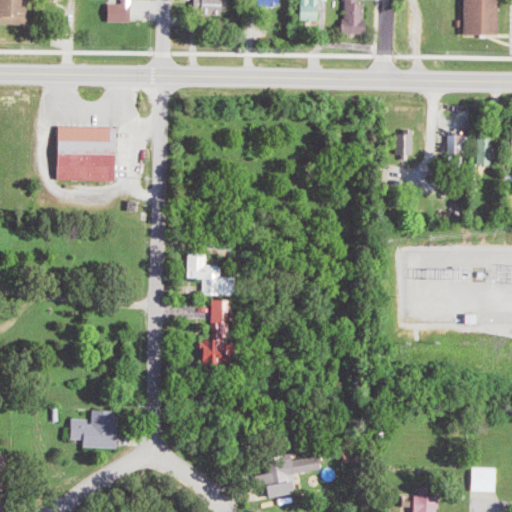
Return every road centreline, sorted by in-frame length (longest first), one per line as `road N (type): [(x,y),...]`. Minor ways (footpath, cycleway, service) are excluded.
road 1 (secondary): [(511,84),(0,73)]
road 2 (residential): [(150,459),(161,0)]
